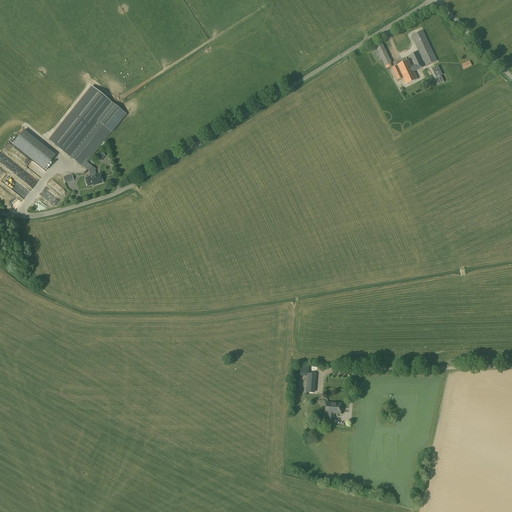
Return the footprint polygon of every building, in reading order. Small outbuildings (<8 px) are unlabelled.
[(412,36),(426,66),(437,61),(423,31),(412,36)] [(392,66),(391,64),(392,63),(383,45),(376,48),(385,66),(386,69),(392,66)] [(397,65),(398,66),(392,69),(397,81),(403,78),(406,85),(417,80),(414,72),(423,68),(416,52),(411,55),(415,65),(412,67),(409,60),(397,65)] [(472,66),(470,61),(461,65),(464,70),(472,66)] [(91,86),(48,140),(70,157),(89,172),(91,176),(93,176),(96,175),(95,171),(96,170),(87,163),(125,114),(111,102),(91,86)] [(24,131),(13,145),(44,170),(55,156),(24,131)] [(101,152),(96,158),(101,162),(105,156),(101,152)] [(88,177),(89,178),(85,179),(87,187),(95,184),(96,185),(103,183),(100,174),(96,175),(93,176),(91,176),(88,177)] [(306,373),(305,393),(315,393),(316,374),(306,373)] [(334,423),(334,414),(341,415),(342,403),(326,402),(325,414),(328,414),(328,423),(334,423)]
